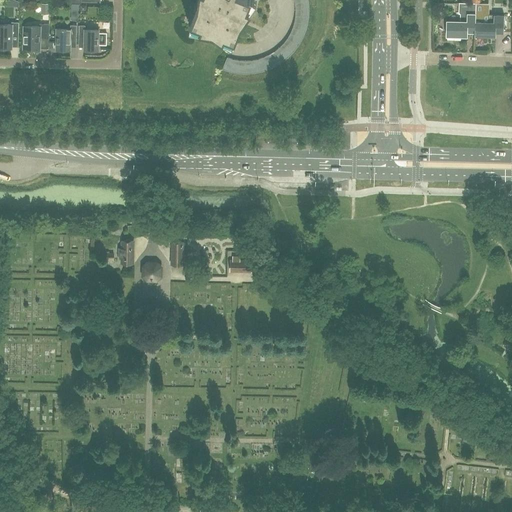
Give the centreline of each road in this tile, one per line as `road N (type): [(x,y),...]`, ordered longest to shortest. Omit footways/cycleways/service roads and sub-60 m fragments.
road 1 (secondary): [(360,157),(27,145)]
road 2 (secondary): [(26,153),(354,170)]
road 3 (residential): [(0,63),(105,63),(115,56),(117,0)]
